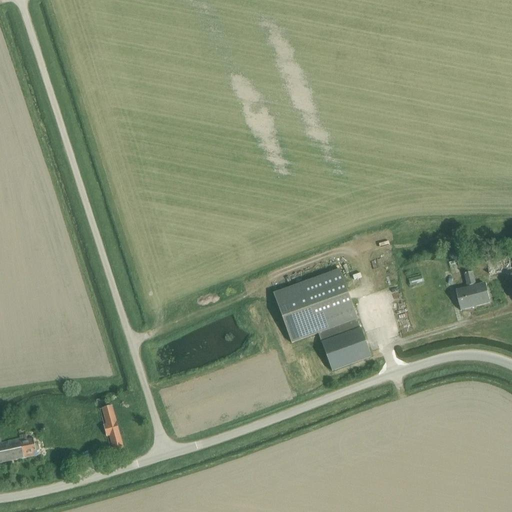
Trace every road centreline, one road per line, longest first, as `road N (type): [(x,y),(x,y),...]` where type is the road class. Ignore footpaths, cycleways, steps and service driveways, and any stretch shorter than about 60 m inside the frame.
road 1 (unclassified): [(166,455),(20,0)]
road 2 (unclassified): [(166,455),(428,361),(463,355),(511,366)]
road 3 (unclassified): [(0,498),(166,455)]
